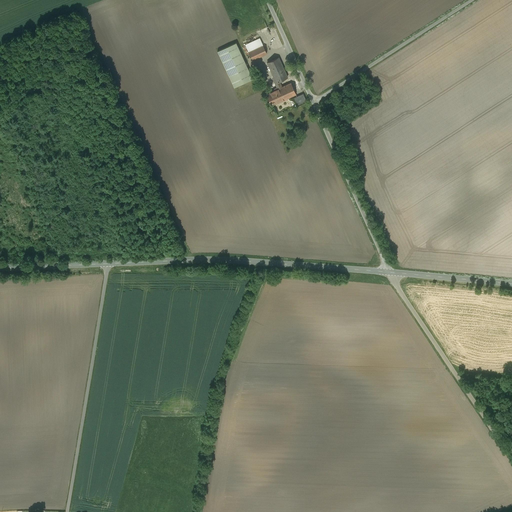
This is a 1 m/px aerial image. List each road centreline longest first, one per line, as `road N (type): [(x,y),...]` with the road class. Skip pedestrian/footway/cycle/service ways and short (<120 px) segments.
road 1 (tertiary): [(108,263),(217,259),(390,272)]
road 2 (unclassified): [(108,263),(67,511)]
road 3 (unclassified): [(511,457),(390,272)]
road 4 (unclassified): [(390,272),(314,100)]
road 5 (unclassified): [(472,0),(314,100)]
road 6 (tertiary): [(390,272),(511,283)]
